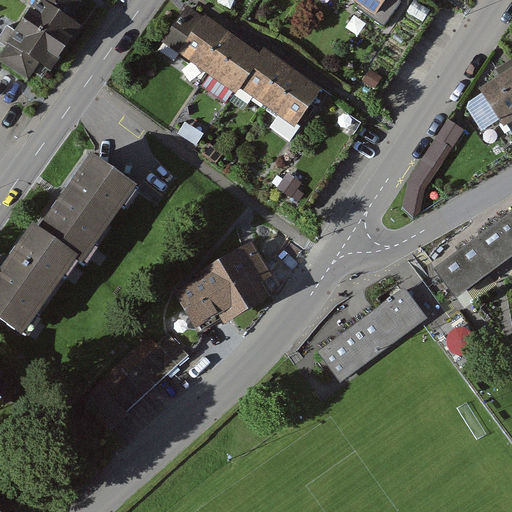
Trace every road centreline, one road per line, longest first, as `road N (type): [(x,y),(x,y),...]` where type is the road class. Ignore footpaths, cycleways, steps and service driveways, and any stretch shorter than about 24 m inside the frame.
road 1 (unclassified): [(87,511),(279,338),(358,242)]
road 2 (unclassified): [(358,242),(368,210),(506,0)]
road 3 (secondary): [(146,0),(0,205)]
road 4 (residential): [(511,180),(387,249),(358,242)]
